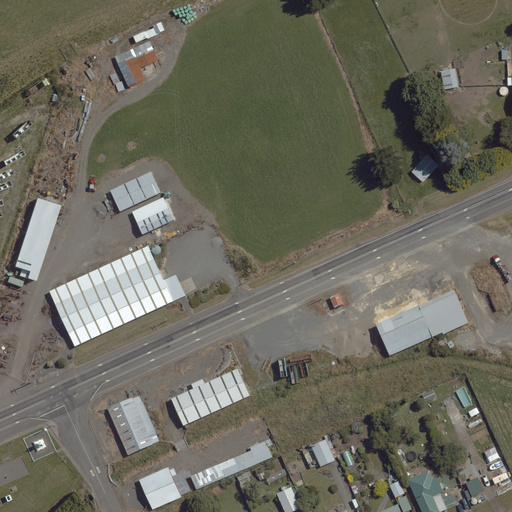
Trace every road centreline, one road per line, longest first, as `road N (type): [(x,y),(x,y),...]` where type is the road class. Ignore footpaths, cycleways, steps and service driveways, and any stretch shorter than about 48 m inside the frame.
road 1 (tertiary): [(58,394),(511,189)]
road 2 (residential): [(58,394),(114,511)]
